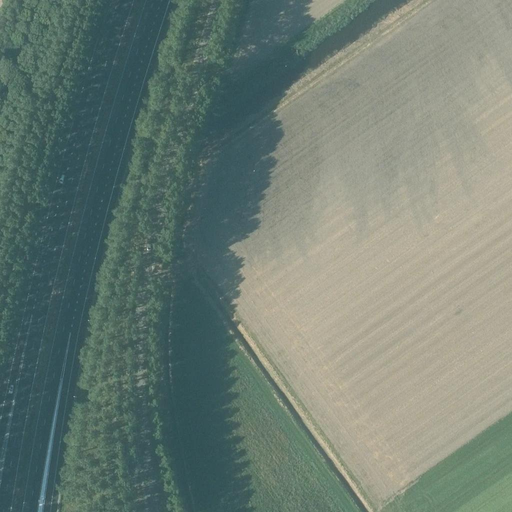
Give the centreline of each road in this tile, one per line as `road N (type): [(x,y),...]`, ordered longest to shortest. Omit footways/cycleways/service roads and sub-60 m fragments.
road 1 (tertiary): [(152,511),(138,374),(147,275),(219,0)]
road 2 (motorway): [(63,329),(153,0)]
road 3 (motorway): [(125,0),(38,317)]
road 4 (motorway): [(38,317),(4,511)]
road 5 (motorway): [(29,511),(63,329)]
road 6 (motorway): [(47,511),(65,380),(63,329)]
road 7 (motorway): [(38,317),(18,356),(0,439)]
